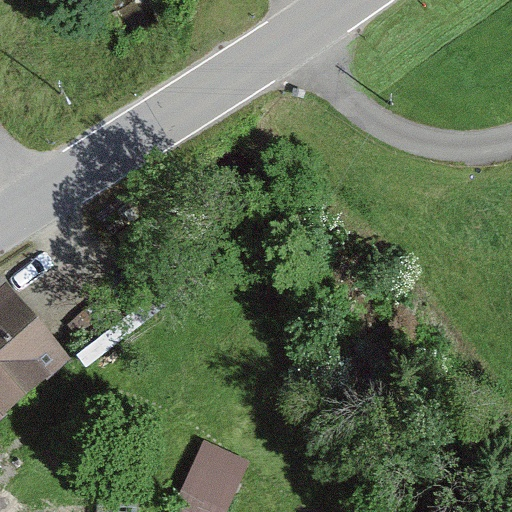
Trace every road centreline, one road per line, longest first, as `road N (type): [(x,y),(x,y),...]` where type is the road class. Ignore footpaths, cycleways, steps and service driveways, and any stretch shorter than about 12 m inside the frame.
road 1 (tertiary): [(356,0),(0,228)]
road 2 (track): [(511,137),(477,151),(383,124),(322,25)]
